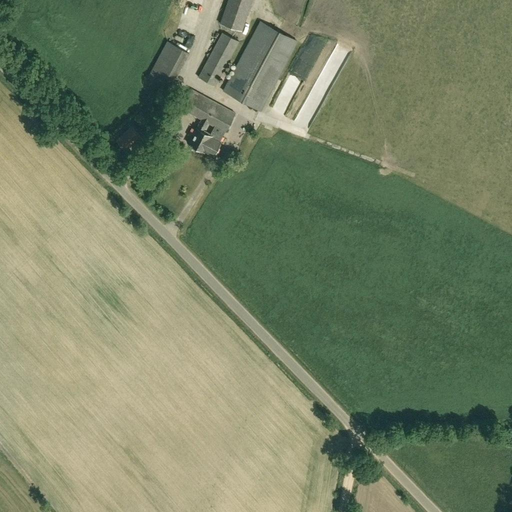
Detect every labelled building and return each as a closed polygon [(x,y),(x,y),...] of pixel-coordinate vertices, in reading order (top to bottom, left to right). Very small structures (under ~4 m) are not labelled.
[(241,30),(251,0),(228,0),(220,23),(241,30)] [(197,34),(204,4),(190,1),(183,31),(197,34)] [(260,110),(297,41),(260,21),(223,90),(260,110)] [(215,86),(239,41),(222,32),(198,77),(215,86)] [(323,48),(324,41),(316,39),(315,46),(323,48)] [(168,90),(189,53),(168,41),(147,78),(168,90)] [(317,90),(330,98),(357,52),(343,44),(317,90)] [(301,91),(308,77),(297,71),(290,85),(301,91)] [(225,132),(235,113),(192,89),(182,108),(202,119),(209,123),(224,131),(225,132)] [(281,106),(293,107),(294,94),(282,93),(281,106)] [(205,130),(208,124),(209,123),(202,119),(197,128),(196,128),(188,143),(203,151),(204,150),(212,136),(210,134),(209,134),(210,132),(205,130)] [(213,155),(220,142),(219,141),(224,131),(209,123),(208,124),(214,127),(210,134),(212,136),(204,150),(213,155)] [(123,149),(139,134),(132,126),(116,141),(123,149)]
